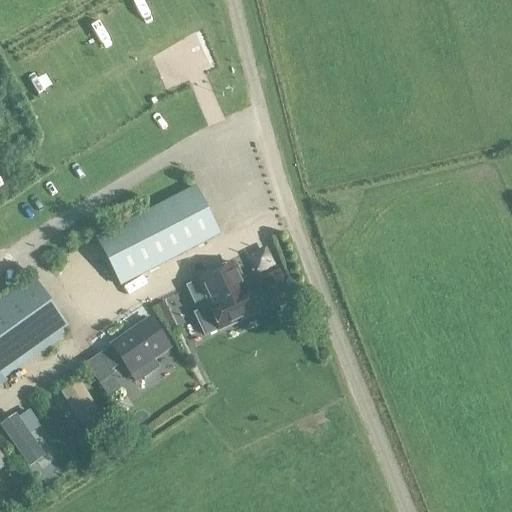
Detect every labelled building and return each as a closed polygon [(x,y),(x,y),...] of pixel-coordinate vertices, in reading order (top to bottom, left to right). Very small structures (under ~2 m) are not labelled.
[(123,286),(219,236),(195,189),(98,238),(123,286)] [(246,291),(234,264),(199,281),(187,286),(200,313),(195,315),(205,336),(220,330),(221,331),(257,314),(246,290),(246,291)] [(0,374),(67,327),(34,281),(0,304),(0,374)] [(154,360),(171,348),(151,320),(113,347),(139,383),(160,369),(154,360)] [(77,379),(60,389),(67,402),(85,392),(77,379)] [(14,438),(25,459),(35,454),(23,433),(14,438)]
